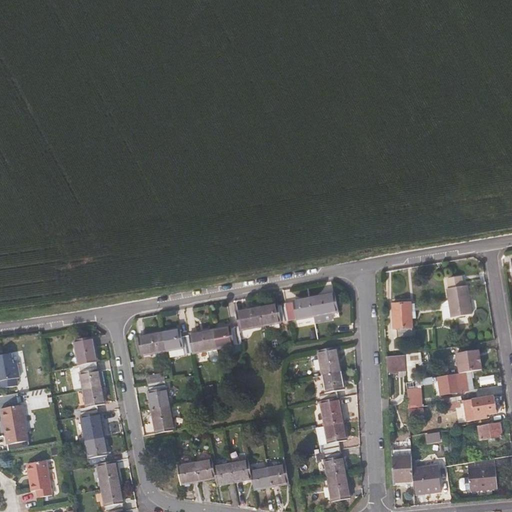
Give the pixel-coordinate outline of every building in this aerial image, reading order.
[(472,315),(467,286),(464,287),(462,276),(448,279),(449,289),(447,289),(452,318),(472,315)] [(338,313),(334,294),(311,298),(315,317),(338,313)] [(315,317),(311,298),(293,301),(292,303),(285,304),(288,322),(315,317)] [(288,322),(285,304),(278,305),(278,304),(259,307),(263,327),(288,322)] [(412,336),(411,304),(392,304),(394,329),(397,329),(398,337),(412,336)] [(263,327),(259,307),(236,312),(239,326),(240,331),(263,327)] [(242,344),(240,331),(239,326),(231,328),(231,326),(213,330),(217,349),(242,344)] [(193,354),(190,336),(182,337),(180,329),(163,333),(166,352),(184,349),(185,355),(193,354)] [(217,349),(213,330),(189,334),(190,336),(193,354),(208,351),(210,360),(212,363),(216,363),(219,362),(217,349)] [(166,352),(163,333),(138,337),(142,357),(166,352)] [(99,363),(94,338),(74,342),(79,367),(96,364),(99,363)] [(342,373),(338,349),(317,353),(322,377),(342,373)] [(483,371),(479,351),(457,354),(460,374),(483,371)] [(406,371),(405,354),(386,357),(387,372),(406,371)] [(420,363),(420,355),(405,354),(406,371),(407,382),(415,381),(414,363),(420,363)] [(20,380),(18,365),(15,365),(13,356),(0,357),(0,383),(0,384),(1,391),(19,388),(18,381),(20,380)] [(103,388),(99,370),(97,371),(96,364),(79,367),(83,392),(103,388)] [(345,390),(342,373),(322,377),(325,394),(319,395),(321,403),(338,399),(337,391),(345,390)] [(165,383),(164,374),(146,377),(148,386),(165,383)] [(461,392),(459,374),(437,377),(440,395),(461,392)] [(416,379),(417,386),(434,384),(433,378),(416,379)] [(171,407),(167,389),(166,389),(165,383),(148,386),(152,411),(171,407)] [(106,404),(103,388),(83,392),(86,408),(81,409),(82,418),(99,415),(97,406),(106,404)] [(420,407),(417,390),(408,391),(409,409),(420,407)] [(497,413),(495,397),(472,401),(472,399),(449,403),(450,409),(473,406),(475,420),(487,419),(487,415),(497,413)] [(344,424),(340,399),(338,399),(321,403),(325,428),(344,424)] [(29,443),(23,407),(4,410),(7,428),(5,428),(8,446),(29,443)] [(175,431),(171,407),(152,411),(156,434),(175,431)] [(105,438),(101,415),(99,415),(82,418),(81,418),(85,442),(105,438)] [(347,441),(344,424),(325,428),(328,444),(322,446),(323,453),(341,450),(340,442),(347,441)] [(503,437),(501,424),(478,428),(480,441),(503,437)] [(441,440),(440,433),(429,434),(430,442),(441,440)] [(452,453),(449,434),(443,435),(446,454),(452,453)] [(108,456),(105,438),(85,442),(91,467),(97,466),(108,464),(106,456),(108,456)] [(347,475),(344,457),(343,457),(341,450),(323,453),(328,478),(347,475)] [(413,483),(411,450),(392,451),(394,484),(413,483)] [(467,463),(468,469),(470,491),(497,489),(494,459),(467,463)] [(216,479),(214,466),(213,460),(195,463),(199,483),(216,479)] [(253,480),(251,471),(249,460),(232,463),(235,483),(253,480)] [(122,487),(117,462),(108,464),(97,466),(102,491),(122,487)] [(54,497),(48,463),(28,467),(33,494),(38,493),(39,500),(54,497)] [(199,483),(195,463),(179,466),(182,485),(199,483)] [(235,483),(232,463),(214,466),(216,479),(218,487),(235,483)] [(289,485),(285,464),(269,467),(273,488),(289,485)] [(273,488),(269,467),(251,471),(253,480),(255,491),(273,488)] [(443,493),(438,467),(415,471),(416,485),(418,497),(443,493)] [(351,499),(347,475),(328,478),(332,502),(351,499)] [(125,504),(122,487),(102,491),(105,511),(124,511),(123,505),(125,504)]
